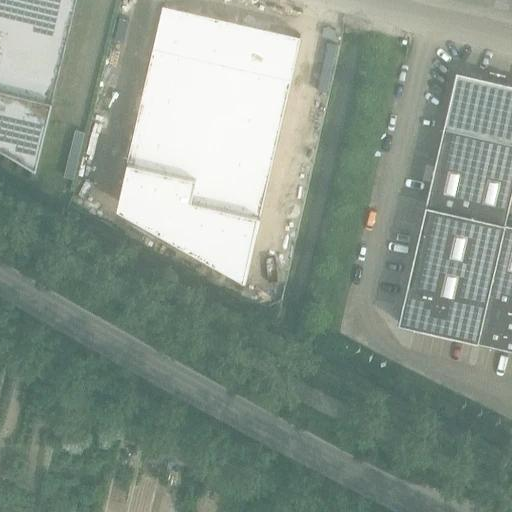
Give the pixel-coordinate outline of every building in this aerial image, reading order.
[(0,0),(0,145),(34,166),(75,0),(0,0)] [(162,3),(120,197),(245,267),(300,34),(162,3)] [(323,27),(322,36),(333,39),(335,30),(323,27)] [(398,323),(477,341),(511,349),(511,223),(504,222),(511,189),(511,84),(456,71),(398,323)] [(72,179),(84,129),(75,127),(63,177),(72,179)]
